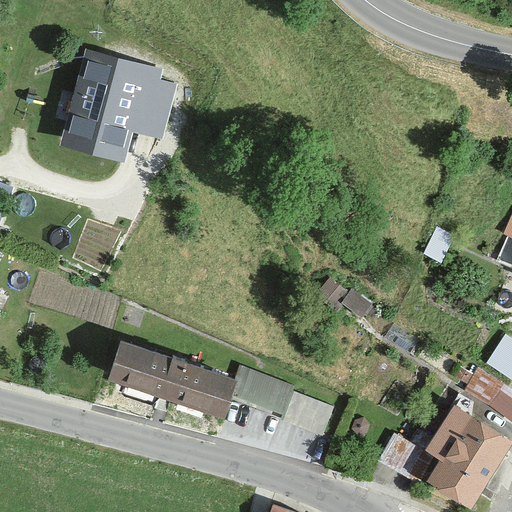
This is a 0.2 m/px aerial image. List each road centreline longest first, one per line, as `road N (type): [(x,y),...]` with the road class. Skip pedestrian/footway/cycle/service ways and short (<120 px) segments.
road 1 (tertiary): [(358,511),(271,475),(0,404)]
road 2 (primary): [(511,56),(409,30),(367,0)]
